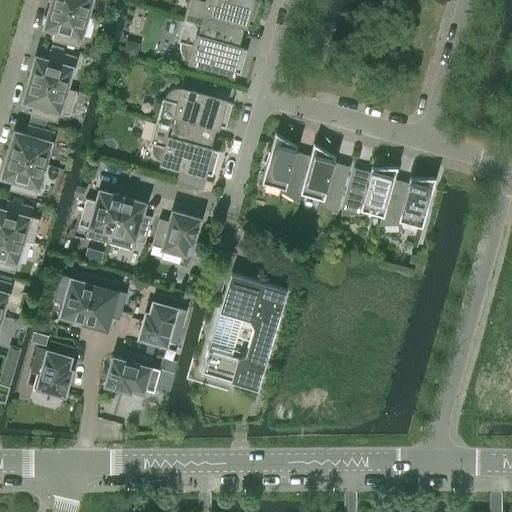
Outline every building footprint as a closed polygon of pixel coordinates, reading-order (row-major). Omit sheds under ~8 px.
[(90,0),(50,0),(50,3),(87,14),(90,0)] [(188,0),(184,18),(240,33),(244,22),(253,24),(259,0),(188,0)] [(78,46),(87,14),(50,3),(43,26),(55,29),(52,39),(78,46)] [(240,33),(184,18),(177,40),(180,41),(179,44),(180,48),(181,52),(183,55),(187,57),(190,58),(240,72),(246,48),(237,45),(240,33)] [(66,87),(72,65),(75,55),(49,48),(46,58),(35,54),(29,76),(66,87)] [(76,90),(66,87),(29,76),(22,100),(33,104),(31,113),(56,121),(59,111),(69,114),(76,90)] [(231,102),(182,88),(178,87),(174,87),(171,89),(168,91),(166,94),(164,98),(162,97),(155,119),(212,135),(216,123),(225,126),(231,102)] [(209,147),(212,135),(155,119),(149,142),(152,142),(151,146),(152,150),(153,154),(155,157),(158,159),(162,160),(211,174),(218,150),(209,147)] [(44,163),(51,140),(54,130),(28,123),(25,132),(14,129),(7,152),(44,163)] [(298,198),(301,190),(300,190),(310,154),(309,154),(294,150),(296,144),(275,130),(261,179),(282,185),(281,190),(282,190),(294,197),(298,198)] [(313,141),(311,148),(309,154),(310,154),(300,190),(301,190),(320,196),(319,200),(321,201),(332,208),(337,209),(349,165),(333,160),(335,155),(313,141)] [(35,196),(44,163),(7,152),(1,175),(12,179),(9,188),(35,196)] [(396,164),(371,165),(369,170),(353,166),(340,210),(346,212),(359,211),(360,212),(362,207),(381,213),(382,213),(392,177),(393,177),(396,164)] [(434,175),(409,175),(407,181),(393,177),(392,177),(382,213),(381,213),(379,221),(384,222),(397,222),(399,223),(400,218),(421,224),(434,175)] [(108,242),(122,195),(99,188),(95,199),(86,197),(78,222),(88,225),(85,235),(108,242)] [(141,212),(145,201),(122,195),(108,242),(131,248),(134,238),(144,241),(151,215),(141,212)] [(32,205),(6,198),(4,208),(0,206),(0,232),(23,239),(32,242),(39,218),(29,215),(32,205)] [(192,242),(199,217),(172,209),(168,220),(159,217),(151,243),(185,253),(188,241),(192,242)] [(213,231),(215,225),(205,222),(203,231),(209,233),(213,233),(213,231)] [(0,266),(13,271),(23,239),(0,232),(0,266)] [(83,320),(96,274),(72,268),(70,276),(60,273),(53,299),(63,302),(60,313),(72,317),(83,320)] [(274,330),(286,288),(230,272),(201,371),(256,387),(274,330)] [(119,281),(96,274),(83,320),(93,323),(106,326),(109,315),(119,318),(126,292),(116,289),(119,281)] [(222,290),(226,277),(218,275),(214,288),(222,290)] [(10,281),(0,278),(0,313),(1,314),(10,281)] [(176,342),(186,309),(176,306),(179,297),(155,291),(149,311),(145,310),(138,336),(166,344),(167,340),(176,342)] [(36,320),(34,327),(49,331),(51,324),(36,320)] [(67,367),(73,345),(49,338),(47,348),(37,345),(30,370),(37,372),(32,387),(51,392),(51,390),(64,393),(71,368),(67,367)] [(9,345),(6,356),(16,359),(19,347),(9,345)] [(126,359),(112,355),(104,383),(121,387),(121,388),(144,395),(146,390),(143,389),(143,387),(153,390),(159,368),(150,366),(152,358),(128,351),(126,359)] [(11,374),(16,359),(6,356),(2,372),(11,374)] [(159,368),(173,372),(176,361),(163,357),(159,368)]
